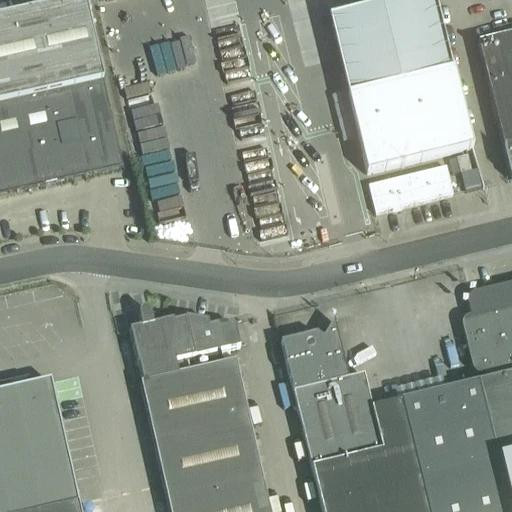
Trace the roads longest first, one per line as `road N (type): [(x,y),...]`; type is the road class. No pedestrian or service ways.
road 1 (unclassified): [(0,272),(72,259),(284,283),(511,229)]
road 2 (unknown): [(254,283),(300,511)]
road 3 (unknown): [(103,325),(145,511)]
